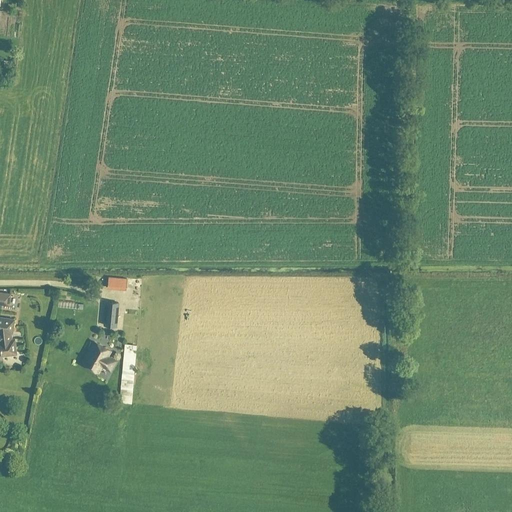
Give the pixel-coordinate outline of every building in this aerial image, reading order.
[(447,21),(446,52),(501,53),(501,22),(447,21)] [(511,66),(444,65),(443,77),(511,79),(511,66)] [(511,100),(443,99),(443,111),(511,112),(511,100)] [(511,134),(442,133),(442,145),(511,146),(511,134)] [(511,168),(441,167),(441,179),(511,181),(511,168)] [(511,202),(440,201),(440,213),(511,215),(511,202)] [(511,236),(439,235),(439,247),(511,249),(511,236)] [(127,279),(108,277),(107,288),(126,290),(127,279)] [(143,289),(143,280),(134,279),(133,289),(143,289)] [(107,303),(105,326),(115,327),(117,304),(107,303)] [(14,320),(0,317),(0,357),(1,358),(2,356),(17,354),(15,339),(12,340),(11,333),(12,334),(14,320)] [(110,351),(95,343),(83,364),(98,372),(102,366),(110,371),(115,362),(107,357),(110,351)] [(136,346),(135,346),(125,345),(120,403),(130,403),(136,346)]
